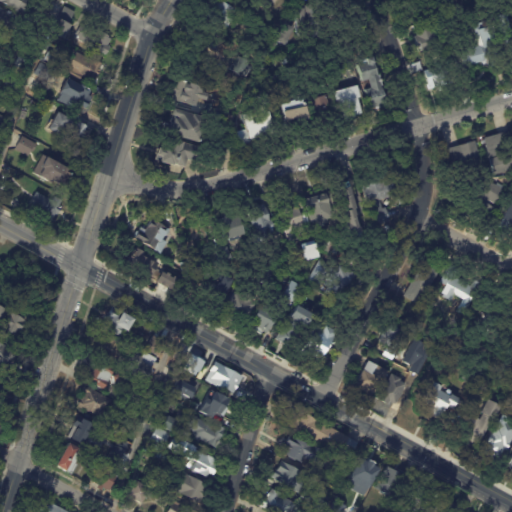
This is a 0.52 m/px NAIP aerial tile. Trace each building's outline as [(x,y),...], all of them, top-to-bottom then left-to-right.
[(26,0),(25,2),(20,12),(0,1),(0,0),(26,0)] [(219,0),(234,9),(223,27),(205,16),(214,0),(219,0)] [(75,13),(61,34),(51,28),(65,6),(75,13)] [(294,38),(295,10),(303,10),(303,7),(320,7),(319,36),(308,36),(308,39),(294,38)] [(10,17),(3,31),(0,29),(0,8),(9,13),(8,16),(10,17)] [(507,60),(511,59),(511,32),(509,33),(506,12),(499,13),(507,60)] [(416,37),(412,27),(421,24),(420,22),(429,19),(437,44),(416,50),(413,39),(416,37)] [(109,44),(108,46),(111,47),(106,55),(101,52),(100,53),(89,47),(90,45),(81,40),(89,25),(109,36),(108,37),(111,39),(109,44)] [(273,41),(283,25),(292,30),(282,47),(273,41)] [(497,65),(486,68),(484,62),(464,68),(460,53),(479,47),(474,29),(487,25),(499,64),(497,65)] [(99,70),(100,71),(95,82),(64,64),(68,56),(74,59),(78,52),(95,62),(96,60),(102,64),(99,70)] [(16,55),(23,59),(19,67),(12,63),(16,55)] [(382,87),(387,102),(372,108),(366,91),(373,88),(370,81),(364,83),(358,65),(362,63),(362,61),(372,58),(380,83),(384,81),(385,86),(382,87)] [(58,80),(55,86),(35,74),(42,62),(62,75),(58,80)] [(208,67),(203,84),(185,79),(190,62),(208,67)] [(13,64),(23,69),(20,75),(23,76),(19,83),(13,79),(16,73),(10,70),(13,64)] [(430,90),(426,79),(432,77),(431,72),(447,67),(452,83),(430,90)] [(0,88),(6,77),(18,83),(13,94),(0,88)] [(80,108),(88,89),(65,78),(56,97),(80,108)] [(201,87),(198,100),(195,100),(193,106),(190,105),(190,106),(172,102),(177,81),(201,87)] [(34,91),(45,96),(40,105),(41,105),(38,110),(28,105),(31,100),(24,96),(29,87),(34,91)] [(357,104),(359,114),(344,118),(340,103),(335,105),(332,93),(355,87),(358,99),(355,99),(357,104)] [(328,111),(329,115),(317,119),(311,100),(323,96),(328,111)] [(237,145),(234,133),(243,131),(239,117),(247,114),(250,125),(259,123),(255,108),(253,108),(250,99),(259,97),(261,104),(262,104),(271,135),(250,141),(251,144),(238,147),(237,145)] [(300,121),(281,125),(277,107),(286,104),(286,103),(291,102),(291,103),(299,102),(303,121),(300,121)] [(210,117),(213,103),(228,107),(224,121),(210,117)] [(164,131),(167,123),(169,124),(170,119),(174,120),(175,118),(168,116),(170,109),(205,120),(197,144),(163,134),(164,131)] [(56,112),(86,129),(76,146),(44,127),(54,111),(56,112)] [(511,170),(493,176),(482,140),(511,131),(511,170)] [(15,150),(22,137),(36,144),(29,157),(15,150)] [(197,166),(186,162),(184,169),(173,166),(172,167),(170,166),(170,168),(157,164),(158,158),(153,157),(155,150),(160,151),(161,148),(166,149),(166,148),(168,148),(170,142),(179,144),(179,143),(203,149),(198,166),(197,166)] [(475,148),(483,173),(467,178),(463,163),(454,166),(449,150),(474,142),(475,148)] [(69,177),(68,179),(70,180),(66,188),(53,181),(52,183),(32,172),(40,157),(42,159),(43,155),(64,167),(65,165),(73,169),(69,177)] [(384,212),(387,223),(373,228),(359,185),(381,178),(382,182),(388,180),(393,197),(378,202),(380,210),(383,209),(384,212)] [(491,222),(463,206),(475,185),(477,187),(482,178),(496,186),(497,184),(505,188),(493,208),(497,211),(491,222)] [(346,188),(353,211),(352,211),(353,217),(351,217),(356,236),(344,240),(337,214),(340,214),(334,192),(339,190),(337,185),(344,183),(345,188),(346,188)] [(308,226),(304,211),(303,211),(301,201),(322,195),(324,205),(322,206),(326,220),(323,221),(324,224),(314,226),(314,224),(308,226)] [(62,202),(60,205),(62,206),(57,216),(55,214),(50,222),(42,218),(43,215),(34,209),(42,196),(52,201),(54,197),(62,202)] [(511,229),(507,227),(499,222),(511,199),(511,229)] [(293,207),(299,229),(293,231),(294,233),(292,234),(294,240),(285,242),(283,234),(282,234),(276,211),(283,209),(282,206),(288,204),(288,208),(293,207)] [(268,226),(272,239),(254,244),(244,211),(260,206),(265,223),(267,222),(268,226)] [(226,243),(225,238),(219,240),(214,220),(233,215),(238,230),(233,232),(236,241),(226,243)] [(161,226),(169,230),(165,236),(162,234),(160,239),(166,242),(157,258),(135,245),(137,242),(132,239),(139,227),(144,230),(146,226),(147,226),(151,220),(161,226)] [(213,250),(223,246),(228,261),(218,264),(213,250)] [(288,247),(294,246),(297,258),(291,260),(288,247)] [(311,246),(314,258),(304,260),(301,248),(311,246)] [(155,267),(148,279),(121,264),(128,251),(131,253),(133,248),(142,253),(141,255),(156,263),(155,267)] [(276,259),(284,257),(287,268),(279,270),(276,259)] [(180,264),(188,261),(192,273),(184,276),(180,264)] [(433,270),(436,271),(428,287),(431,289),(428,296),(421,293),(416,303),(403,296),(419,263),(433,270)] [(334,301),(322,294),(337,267),(352,275),(337,303),(334,301)] [(256,279),(263,268),(271,273),(264,284),(256,279)] [(460,282),(466,286),(465,288),(470,291),(476,281),(483,285),(466,315),(459,311),(465,300),(456,295),(453,301),(444,296),(449,287),(440,282),(447,269),(457,275),(453,282),(457,285),(459,282),(460,282)] [(198,285),(191,281),(196,272),(204,276),(199,285),(198,285)] [(163,275),(166,277),(166,278),(174,283),(170,291),(162,286),(161,288),(157,286),(158,284),(154,282),(158,274),(163,277),(163,275)] [(215,305),(202,298),(209,284),(215,287),(217,284),(218,285),(222,277),(231,282),(218,306),(215,305)] [(287,283),(298,288),(290,304),(280,298),(287,283)] [(291,309),(301,291),(312,297),(302,315),(291,309)] [(243,299),(246,301),(245,304),(250,306),(240,325),(219,313),(229,295),(238,300),(239,297),(243,299)] [(268,326),(265,332),(263,330),(262,333),(260,333),(259,336),(249,332),(251,328),(250,327),(251,325),(248,324),(258,304),(275,312),(268,326)] [(20,327),(15,337),(1,329),(0,328),(0,308),(24,320),(20,327)] [(117,313),(130,319),(125,329),(137,335),(133,343),(103,327),(109,318),(106,316),(109,310),(116,314),(117,313)] [(293,345),(291,349),(274,340),(286,317),(303,326),(293,345)] [(404,332),(395,349),(378,340),(384,329),(386,330),(389,324),(404,332)] [(328,345),(322,356),(321,356),(317,364),(309,360),(313,353),(301,347),(310,327),(321,332),(323,328),(333,333),(328,345)] [(155,338),(162,342),(157,355),(142,349),(142,350),(138,348),(140,343),(145,345),(149,336),(155,338)] [(8,359),(4,367),(0,364),(0,342),(16,351),(11,360),(8,359)] [(152,369),(144,382),(131,375),(135,367),(128,363),(133,354),(142,359),(145,353),(157,359),(152,369)] [(397,353),(404,356),(399,367),(392,364),(397,353)] [(202,360),(188,354),(182,370),(196,375),(202,360)] [(104,390),(85,379),(96,360),(104,364),(105,363),(108,365),(107,366),(114,370),(111,376),(120,373),(123,382),(114,385),(111,378),(104,390)] [(493,377),(502,360),(511,365),(511,379),(509,385),(493,377)] [(240,377),(231,393),(207,379),(211,373),(208,371),(213,361),(240,377)] [(372,391),(355,382),(361,370),(370,375),(375,366),(386,371),(382,379),(380,378),(373,391),(372,391)] [(463,378),(469,366),(484,374),(478,386),(463,378)] [(391,403),(387,401),(385,405),(376,400),(389,376),(404,384),(393,404),(391,403)] [(171,391),(191,397),(194,387),(174,380),(171,391)] [(440,386),(441,386),(439,390),(449,395),(450,394),(458,398),(452,409),(445,406),(439,419),(431,415),(433,412),(430,411),(432,407),(422,402),(432,382),(440,386)] [(81,409),(76,406),(86,387),(111,400),(100,420),(81,409)] [(222,417),(202,406),(206,399),(202,396),(207,387),(232,401),(222,417)] [(464,439),(460,437),(471,416),(478,420),(481,413),(479,412),(486,399),(499,406),(493,419),(490,418),(476,446),(464,439)] [(165,412),(158,407),(163,400),(170,405),(165,412)] [(347,438),(356,442),(349,455),(340,450),(337,455),(290,428),(293,422),(292,421),(295,416),(296,416),(299,411),(347,438)] [(92,425),(91,428),(98,431),(94,439),(114,450),(116,446),(127,452),(120,465),(110,460),(109,462),(98,457),(99,455),(82,446),(83,444),(65,434),(70,424),(67,422),(72,414),(92,425)] [(176,423),(169,433),(159,426),(166,416),(176,423)] [(214,448),(199,440),(198,441),(190,436),(192,431),(188,429),(194,417),(212,426),(213,424),(224,429),(214,448)] [(206,476),(205,478),(185,466),(189,460),(186,458),(185,459),(176,454),(176,453),(165,447),(165,448),(162,447),(158,453),(148,447),(150,442),(148,440),(156,427),(192,447),(191,449),(205,457),(206,455),(216,460),(213,464),(217,466),(212,476),(207,473),(206,476)] [(493,430),(499,434),(501,430),(511,436),(508,441),(510,442),(505,451),(500,448),(493,460),(482,453),(486,445),(484,444),(492,429),(493,430)] [(323,453),(316,466),(308,461),(309,460),(304,458),(301,464),(281,454),(284,449),(281,447),(283,442),(284,443),(288,436),(314,449),(314,448),(323,452),(323,453)] [(55,465),(67,443),(76,448),(74,453),(77,455),(73,462),(77,464),(72,474),(65,470),(65,471),(55,465)] [(367,457),(377,462),(364,485),(362,484),(358,490),(343,482),(358,453),(367,457)] [(296,493),(268,477),(273,470),(274,471),(279,461),(306,476),(296,493)] [(113,484),(109,491),(103,488),(102,491),(97,489),(98,485),(92,482),(102,464),(113,469),(111,473),(117,475),(113,484)] [(324,471),(319,481),(310,476),(316,466),(324,471)] [(386,468),(404,477),(392,499),(373,488),(384,466),(386,468)] [(209,487),(199,505),(171,489),(170,490),(163,486),(173,468),(209,487)] [(163,486),(159,492),(150,487),(156,477),(165,483),(163,486)] [(146,489),(138,504),(124,496),(132,480),(146,488),(146,489)] [(421,490),(431,496),(427,503),(426,502),(420,511),(401,511),(399,511),(413,486),(415,487),(416,485),(421,487),(420,490),(421,490)] [(291,509),(289,511),(269,511),(258,506),(263,497),(265,498),(266,496),(265,496),(267,492),(268,493),(270,489),(279,494),(278,496),(293,504),(291,509)] [(321,511),(319,511),(307,505),(313,496),(326,503),(321,511)] [(193,511),(165,511),(172,500),(178,504),(177,506),(185,511),(187,508),(193,511)] [(440,501),(443,503),(444,501),(457,507),(454,511),(430,511),(436,500),(440,501)] [(41,511),(46,502),(65,511),(41,511)]
